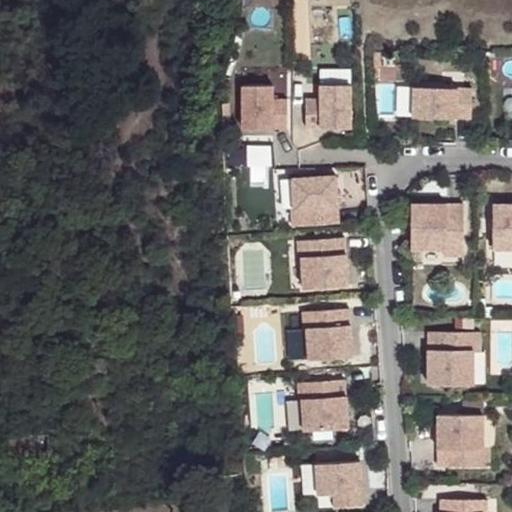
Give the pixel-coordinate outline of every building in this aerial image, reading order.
[(350,129),(350,84),(322,84),(322,99),(307,99),(307,129),(350,129)] [(274,86),(244,86),(244,129),(289,129),(289,100),(274,100),(274,86)] [(473,89),(416,87),(414,117),(471,119),(473,89)] [(338,177),(293,180),(295,210),(292,210),(294,227),(341,224),(338,177)] [(465,205),(413,205),(413,250),(445,251),(445,258),(465,258),(465,205)] [(511,205),(494,205),(494,249),(511,248),(511,205)] [(346,239),(299,242),(300,259),(303,259),(305,289),(350,286),(346,239)] [(351,308),(304,312),(305,329),(307,329),(310,359),(355,356),(351,308)] [(430,333),(430,385),(475,385),(475,352),(482,353),(482,332),(430,333)] [(347,380),(299,384),(300,401),(303,401),(305,431),(350,428),(347,380)] [(483,415),(438,415),(438,467),(490,467),(490,448),(483,447),(483,415)] [(362,461),(317,464),(319,492),(334,491),(335,506),(365,504),(362,461)] [(441,511),(489,511),(489,500),(442,500),(441,511)]
